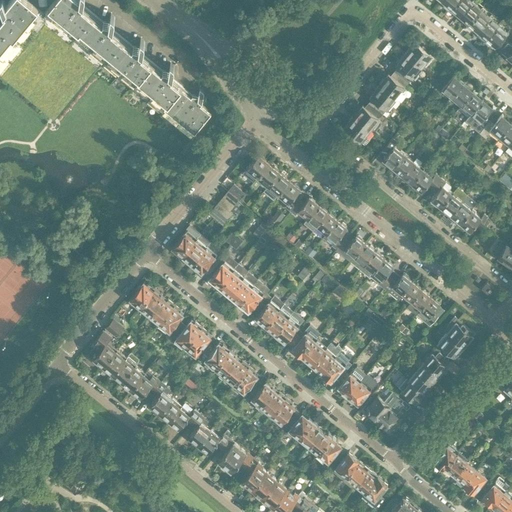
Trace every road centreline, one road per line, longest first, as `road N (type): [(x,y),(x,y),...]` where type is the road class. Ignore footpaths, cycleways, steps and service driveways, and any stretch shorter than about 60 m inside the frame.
road 1 (residential): [(256,119),(506,328)]
road 2 (residential): [(394,461),(146,251)]
road 3 (residential): [(310,129),(411,11),(511,89)]
road 4 (residential): [(511,290),(310,129)]
road 5 (residential): [(57,363),(237,511)]
road 6 (residential): [(394,461),(506,328)]
road 7 (residential): [(146,251),(256,119)]
road 8 (residential): [(57,363),(146,251)]
